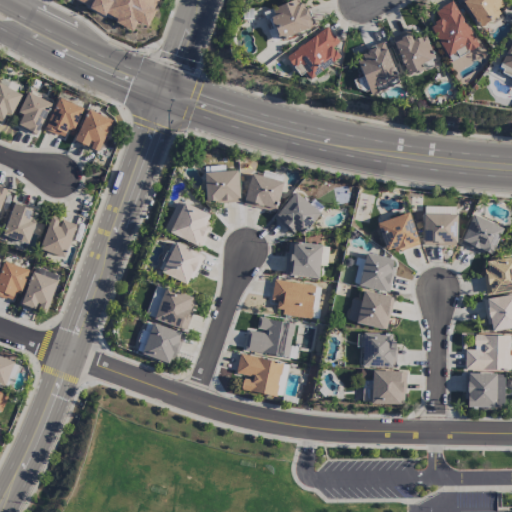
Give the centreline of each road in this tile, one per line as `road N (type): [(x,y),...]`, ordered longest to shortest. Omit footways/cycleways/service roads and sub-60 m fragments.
road 1 (residential): [(511,436),(339,434),(265,424),(0,330)]
road 2 (secondary): [(0,509),(35,444),(160,103)]
road 3 (primary): [(160,103),(341,155),(511,177)]
road 4 (primary): [(511,157),(317,129),(167,84)]
road 5 (primary): [(167,84),(0,7)]
road 6 (primary): [(0,28),(160,103)]
road 7 (residential): [(199,404),(244,251)]
road 8 (residential): [(437,434),(436,292)]
